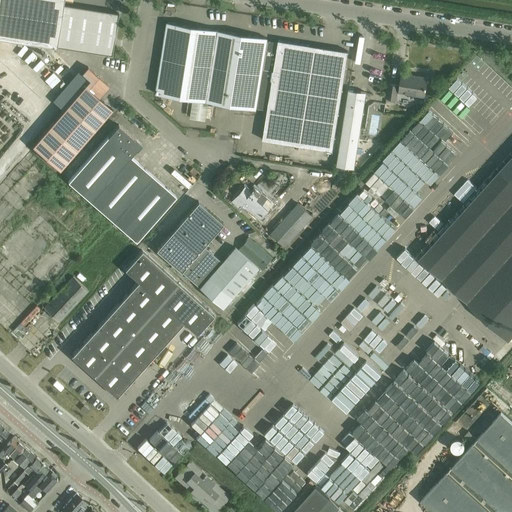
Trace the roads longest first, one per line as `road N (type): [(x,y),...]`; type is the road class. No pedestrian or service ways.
road 1 (unclassified): [(511,38),(275,0)]
road 2 (unclassified): [(167,511),(0,361)]
road 3 (unclassified): [(212,166),(131,96),(147,0)]
road 4 (unknown): [(0,176),(45,113),(52,88),(45,71),(5,38)]
